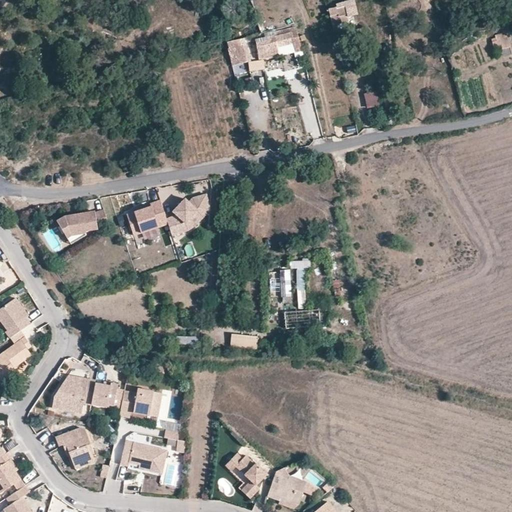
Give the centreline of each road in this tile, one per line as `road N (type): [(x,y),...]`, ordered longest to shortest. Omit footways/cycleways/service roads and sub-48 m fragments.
road 1 (unclassified): [(511,113),(88,189),(0,187)]
road 2 (residential): [(195,511),(66,488),(34,450),(18,416),(21,397),(57,352),(58,332),(0,227)]
